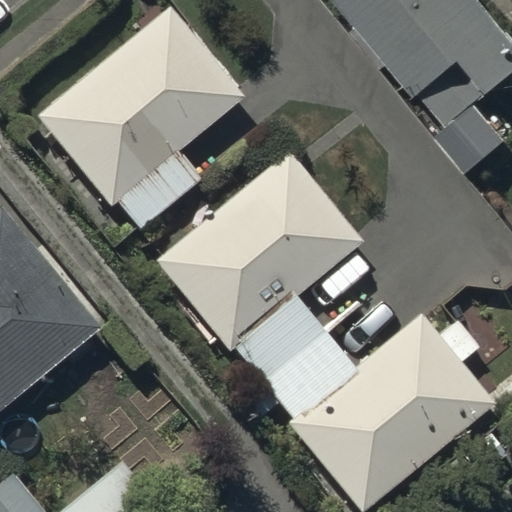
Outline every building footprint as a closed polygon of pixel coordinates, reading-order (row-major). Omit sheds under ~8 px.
[(511,27),(489,0),(339,0),(417,92),(421,89),(448,122),(491,86),(492,88),(511,71),(511,27)] [(166,3),(32,113),(106,204),(240,93),(166,3)] [(285,148),(151,258),(225,347),(229,344),(262,383),(325,330),(294,293),(360,239),(285,148)] [(0,403),(98,324),(0,204),(0,403)] [(354,365),(325,330),(262,383),(289,415),(283,421),(359,511),(493,399),(418,311),(354,365)] [(56,510),(57,511),(120,511),(148,490),(121,458),(56,510)] [(0,476),(0,511),(43,511),(9,469),(0,476)]
